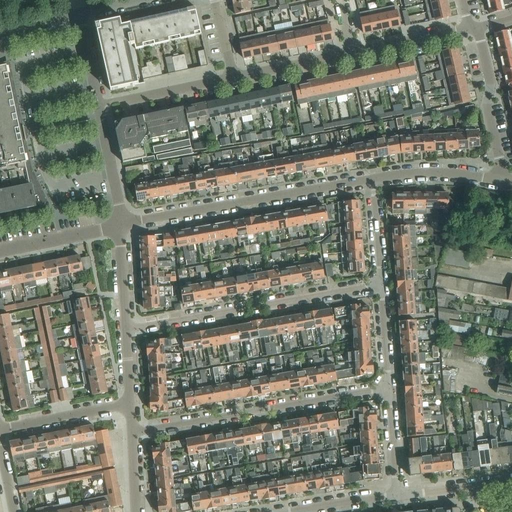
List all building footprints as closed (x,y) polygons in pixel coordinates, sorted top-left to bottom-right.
[(448,8),(445,0),(442,0),(426,4),(428,13),(448,8)] [(504,10),(503,5),(510,4),(509,0),(505,0),(487,4),(490,14),(504,10)] [(250,12),(248,2),(233,6),(235,15),(250,12)] [(400,26),(395,5),(386,7),(390,28),(400,26)] [(96,25),(96,26),(96,27),(98,38),(99,40),(101,51),(110,90),(110,91),(115,90),(124,88),(127,87),(132,86),(134,86),(138,85),(137,78),(136,78),(129,46),(134,45),(135,49),(191,37),(201,35),(195,8),(195,7),(194,7),(189,8),(189,9),(190,12),(131,25),(121,27),(119,19),(119,20),(96,25)] [(390,28),(386,7),(377,9),(381,30),(390,28)] [(450,17),(448,8),(428,13),(430,22),(450,17)] [(381,30),(377,9),(368,11),(372,32),(381,30)] [(372,32),(368,11),(359,13),(363,33),(372,32)] [(333,40),(328,19),(319,21),(324,42),(333,40)] [(324,42),(319,21),(310,23),(315,44),(324,42)] [(315,44),(310,23),(301,25),(306,45),(315,44)] [(306,45),(301,25),(293,27),(297,47),(306,45)] [(297,47),(293,27),(284,29),(288,49),(297,47)] [(288,49),(284,29),(275,31),(279,51),(288,49)] [(511,39),(511,34),(510,35),(508,30),(494,34),(496,43),(511,39)] [(279,51),(275,31),(266,33),(270,53),(279,51)] [(270,53),(266,33),(257,34),(261,55),(270,53)] [(261,55),(257,34),(248,36),(252,57),(261,55)] [(252,57),(248,36),(239,38),(243,58),(252,57)] [(511,49),(511,44),(511,45),(511,44),(511,39),(496,43),(498,53),(511,49)] [(430,46),(420,49),(423,58),(433,55),(430,46)] [(459,57),(457,48),(436,53),(438,62),(459,57)] [(511,59),(511,49),(498,53),(501,62),(511,59)] [(208,66),(204,50),(197,52),(201,67),(208,66)] [(188,70),(184,55),(178,56),(181,72),(188,70)] [(181,72),(178,56),(171,58),(175,73),(181,72)] [(461,66),(459,57),(438,62),(440,71),(461,66)] [(511,69),(511,59),(501,62),(503,72),(511,69)] [(416,80),(412,60),(402,62),(407,82),(408,82),(410,95),(415,94),(412,81),(415,80),(416,80)] [(162,76),(158,61),(152,62),(156,77),(162,76)] [(156,77),(152,62),(146,63),(147,67),(150,79),(156,77)] [(407,82),(402,62),(393,64),(397,84),(407,82)] [(397,84),(393,64),(383,66),(388,86),(397,84)] [(0,213),(44,205),(27,169),(20,134),(18,121),(6,66),(0,66),(0,213)] [(388,86),(383,66),(374,68),(378,88),(388,86)] [(442,80),(463,75),(461,66),(440,71),(434,72),(436,81),(442,80)] [(150,79),(147,67),(141,69),(144,80),(150,79)] [(378,88),(374,68),(364,70),(369,90),(378,88)] [(511,79),(511,69),(503,72),(505,81),(511,79)] [(364,70),(351,73),(353,81),(356,80),(358,88),(359,92),(369,90),(364,70)] [(351,73),(342,75),(346,95),(356,93),(355,88),(358,88),(356,80),(353,81),(351,73)] [(346,95),(342,75),(332,77),(337,97),(346,95)] [(465,84),(463,75),(442,80),(445,89),(465,84)] [(337,97),(332,77),(323,79),(327,99),(337,97)] [(327,99),(323,79),(313,81),(317,101),(327,99)] [(317,101),(313,81),(304,83),(308,103),(317,101)] [(308,103),(304,83),(294,85),(298,105),(299,105),(300,110),(308,108),(307,103),(308,103)] [(467,93),(465,84),(445,89),(447,98),(467,93)] [(292,99),(289,86),(279,88),(283,108),(288,107),(286,100),(292,99)] [(283,108),(279,88),(268,90),(271,103),(277,102),(278,109),(283,108)] [(268,90),(258,92),(262,113),(272,111),(270,104),(271,103),(268,90)] [(262,113),(258,92),(248,95),(252,115),(262,113)] [(469,102),(467,93),(447,98),(449,106),(454,105),(469,102)] [(252,115),(248,95),(237,97),(242,117),(246,116),(251,115),(252,115)] [(242,117),(237,97),(227,99),(230,114),(231,119),(242,117)] [(227,99),(217,101),(221,121),(226,120),(224,115),(230,114),(227,99)] [(221,121),(217,101),(206,103),(210,119),(215,118),(216,123),(221,121)] [(210,119),(206,103),(196,106),(200,126),(205,125),(204,120),(210,119)] [(200,126),(196,106),(186,108),(189,123),(194,121),(195,127),(200,126)] [(474,113),(473,106),(466,107),(466,114),(474,113)] [(466,114),(466,107),(465,107),(454,110),(454,115),(464,114),(466,114)] [(187,132),(182,108),(154,114),(159,137),(168,136),(167,132),(177,130),(178,134),(187,132)] [(422,121),(422,117),(422,113),(414,114),(410,115),(411,121),(419,120),(419,122),(422,121)] [(159,137),(154,114),(114,123),(143,141),(145,137),(149,136),(150,139),(159,137)] [(402,118),(396,120),(397,127),(397,128),(404,126),(402,118)] [(141,149),(140,145),(143,141),(114,123),(123,163),(142,159),(142,163),(155,161),(154,156),(146,158),(144,148),(141,149)] [(478,140),(478,131),(472,131),(472,127),(466,127),(466,129),(467,129),(468,147),(478,147),(478,145),(479,145),(479,140),(478,140)] [(457,151),(456,129),(455,129),(445,130),(446,150),(451,150),(452,151),(457,151)] [(467,129),(466,129),(456,129),(457,151),(462,151),(463,150),(468,150),(468,147),(467,129)] [(446,150),(445,130),(439,130),(439,134),(434,135),(435,152),(441,152),(442,151),(446,150)] [(267,138),(266,131),(261,132),(261,134),(256,135),(257,140),(262,139),(267,138)] [(353,145),(352,145),(347,146),(345,131),(340,131),(342,144),(345,163),(350,162),(351,163),(355,162),(355,161),(356,161),(353,145)] [(424,152),(423,131),(422,131),(411,132),(412,135),(413,153),(418,153),(420,152),(424,152)] [(435,152),(434,135),(428,135),(428,131),(423,131),(424,152),(428,151),(429,152),(435,152)] [(412,135),(406,135),(406,132),(401,132),(402,153),(407,153),(413,153),(412,135)] [(255,133),(250,134),(245,135),(247,142),(251,141),(257,140),(256,135),(255,133)] [(336,166),(333,149),(327,150),(324,134),(320,134),(321,141),(326,167),(331,166),(332,166),(336,166)] [(400,154),(396,134),(385,136),(388,156),(394,156),(394,154),(400,154)] [(388,156),(385,136),(374,138),(378,157),(382,157),(383,157),(388,156)] [(378,157),(374,138),(363,140),(367,160),(373,159),(373,158),(378,157)] [(367,160),(363,140),(352,142),(352,145),(353,145),(356,161),(360,160),(362,161),(367,160)] [(321,141),(316,142),(316,147),(312,147),(316,169),(320,169),(321,168),(326,167),(321,141)] [(345,163),(342,144),(336,145),(337,149),(333,149),(336,166),(340,165),(340,164),(345,163)] [(281,147),(276,148),(278,159),(273,160),(276,177),(280,176),(281,175),(286,174),(282,153),(281,147)] [(316,169),(312,147),(301,149),(306,170),(311,169),(312,170),(316,169)] [(306,170),(301,149),(292,151),(293,157),(296,173),(300,172),(301,171),(306,170)] [(288,152),(282,153),(286,174),(291,173),(292,174),(296,173),(293,157),(289,157),(288,152)] [(242,155),(243,161),(247,181),(251,180),(253,181),(257,180),(253,164),(249,165),(247,154),(242,155)] [(276,177),(273,160),(272,155),(262,156),(266,177),(271,177),(272,177),(276,177)] [(266,177),(262,156),(258,157),(258,163),(253,164),(257,180),(260,180),(261,178),(266,177)] [(209,172),(208,162),(207,157),(201,158),(202,161),(207,188),(212,187),(213,188),(217,187),(214,171),(209,172)] [(178,195),(174,178),(170,179),(170,174),(174,173),(173,165),(167,166),(167,161),(162,162),(163,170),(168,195),(172,194),(173,195),(178,195)] [(207,188),(202,161),(197,162),(199,174),(194,174),(197,191),(202,190),(203,189),(207,188)] [(247,181),(243,161),(233,163),(237,184),(241,183),(242,182),(247,181)] [(237,184),(233,163),(223,165),(227,184),(232,183),(233,184),(237,184)] [(144,172),(142,165),(125,168),(126,176),(144,173),(144,172)] [(184,172),(182,165),(178,166),(179,177),(174,178),(178,195),(182,194),(183,192),(187,192),(184,172)] [(223,165),(214,167),(214,171),(217,187),(221,187),(222,185),(227,184),(223,165)] [(160,181),(155,181),(159,198),(163,197),(164,196),(168,195),(163,170),(158,171),(160,181)] [(158,198),(155,181),(151,182),(148,171),(144,172),(144,173),(145,179),(144,179),(148,199),(153,198),(154,199),(158,198)] [(197,191),(194,174),(190,175),(189,171),(184,172),(187,192),(192,191),(193,192),(197,191)] [(148,199),(144,179),(140,180),(141,184),(134,185),(137,201),(138,201),(139,202),(143,201),(143,200),(148,199)] [(392,200),(386,200),(386,209),(392,209),(392,214),(403,214),(403,210),(403,195),(402,195),(401,193),(398,193),(396,195),(392,195),(392,200)] [(414,209),(414,193),(409,193),(407,194),(403,195),(403,210),(404,214),(409,214),(409,209),(414,209)] [(425,214),(425,194),(420,194),(419,193),(414,193),(414,209),(414,214),(425,214)] [(436,209),(436,193),(432,193),(430,194),(425,194),(425,214),(426,214),(431,214),(431,209),(436,209)] [(448,213),(447,194),(442,194),(441,193),(436,193),(436,209),(442,209),(443,214),(448,213)] [(360,212),(360,207),(359,206),(358,201),(338,203),(338,213),(360,212)] [(333,214),(332,205),(325,206),(326,214),(331,214),(333,214)] [(319,207),(315,208),(319,229),(320,234),(324,233),(324,228),(323,222),(327,221),(328,221),(326,214),(325,206),(324,206),(323,206),(320,206),(319,207)] [(319,229),(315,208),(311,209),(309,208),(305,209),(308,225),(312,224),(313,230),(319,229)] [(308,225),(305,209),(300,210),(300,211),(295,211),(299,233),(305,232),(304,226),(308,225)] [(299,233),(295,211),(291,212),(290,211),(285,212),(288,228),(292,228),(293,233),(294,238),(300,237),(299,233)] [(288,228),(285,212),(279,213),(279,215),(275,215),(279,236),(284,235),(283,229),(288,228)] [(359,218),(360,217),(360,212),(338,213),(339,217),(338,217),(339,224),(344,223),(360,222),(359,218)] [(270,215),(265,216),(268,232),(269,238),(279,236),(275,215),(271,216),(270,215)] [(268,232),(265,216),(259,217),(259,218),(255,219),(259,237),(258,238),(258,239),(259,239),(261,246),(264,246),(263,239),(264,238),(263,233),(268,232)] [(259,237),(255,219),(255,218),(251,219),(250,218),(245,219),(245,220),(244,220),(244,221),(247,236),(252,235),(253,239),(258,238),(259,237)] [(247,236),(244,221),(241,222),(240,221),(234,222),(237,237),(238,243),(243,242),(244,248),(249,247),(249,245),(248,241),(247,236)] [(237,237),(234,222),(230,223),(229,224),(225,225),(228,245),(229,249),(229,250),(234,249),(233,238),(237,237)] [(344,223),(339,224),(339,233),(360,232),(360,228),(361,227),(361,223),(360,222),(344,223)] [(220,225),(215,226),(217,241),(219,247),(228,245),(225,225),(221,226),(220,225)] [(217,241),(215,226),(210,227),(209,228),(205,228),(209,249),(214,248),(214,247),(213,242),(217,241)] [(393,232),(392,233),(392,236),(393,238),(393,239),(409,237),(415,237),(415,226),(413,226),(392,227),(393,232)] [(209,249),(205,228),(202,229),(201,228),(195,229),(198,244),(202,244),(203,249),(204,249),(205,256),(210,255),(209,249)] [(198,244),(195,229),(190,230),(189,231),(185,232),(190,257),(195,256),(194,251),(193,245),(198,244)] [(176,234),(175,234),(178,247),(177,247),(177,248),(178,248),(182,247),(184,254),(185,261),(186,261),(187,265),(191,264),(191,260),(190,257),(185,232),(182,233),(181,232),(176,233),(176,234)] [(360,235),(360,232),(335,234),(335,237),(336,238),(340,238),(340,243),(361,242),(362,240),(362,237),(360,235)] [(155,236),(155,237),(140,238),(140,243),(139,244),(140,249),(156,248),(164,247),(177,247),(178,247),(175,234),(163,235),(164,235),(155,236)] [(442,246),(445,235),(435,235),(436,246),(442,246)] [(331,236),(321,244),(326,244),(331,244),(331,236)] [(414,248),(414,242),(410,243),(409,237),(393,239),(393,240),(392,241),(393,244),(394,245),(394,249),(414,248)] [(363,251),(363,246),(361,245),(361,242),(340,243),(341,253),(362,252),(363,251)] [(309,253),(307,247),(296,249),(297,253),(297,255),(309,253)] [(418,259),(417,248),(417,247),(414,248),(394,249),(395,254),(393,255),(394,259),(395,260),(418,259)] [(163,257),(162,252),(157,252),(156,248),(140,249),(140,254),(141,254),(141,259),(157,258),(163,257)] [(468,268),(470,253),(445,249),(442,263),(468,268)] [(364,262),(363,257),(362,256),(362,252),(341,253),(342,263),(347,263),(364,262)] [(92,269),(89,257),(80,259),(79,256),(67,258),(70,273),(92,269)] [(177,266),(177,257),(177,256),(170,256),(171,261),(157,262),(157,258),(141,259),(140,260),(141,264),(142,265),(142,269),(157,268),(174,267),(177,266)] [(70,273),(67,258),(55,261),(58,276),(70,273)] [(324,278),(321,258),(315,259),(316,263),(310,264),(313,280),(314,280),(315,280),(318,280),(319,279),(324,278)] [(418,265),(418,259),(395,260),(395,261),(394,262),(394,266),(396,267),(396,271),(412,270),(416,270),(424,269),(424,264),(418,265)] [(58,276),(55,261),(43,263),(47,278),(58,276)] [(237,294),(234,278),(229,278),(228,271),(227,271),(225,261),(220,262),(221,269),(223,276),(222,276),(226,296),(230,295),(231,296),(235,296),(236,294),(237,294)] [(221,269),(220,262),(209,264),(210,271),(221,269)] [(313,280),(310,264),(305,265),(305,262),(299,263),(302,282),(307,281),(308,282),(311,281),(312,280),(313,280)] [(364,272),(363,267),(364,267),(364,262),(347,263),(347,267),(342,267),(343,274),(364,272)] [(47,278),(43,263),(32,266),(35,281),(47,278)] [(302,282),(299,263),(294,263),(294,267),(288,268),(291,284),(292,284),(293,285),(297,284),(298,283),(302,282)] [(333,275),(331,264),(325,264),(327,277),(333,275)] [(215,298),(212,282),(207,282),(207,279),(206,279),(203,265),(198,266),(199,272),(200,272),(201,280),(204,300),(209,299),(210,300),(213,300),(215,298)] [(291,284),(288,268),(283,269),(283,265),(277,266),(280,286),(285,285),(286,286),(290,285),(291,284)] [(35,281),(32,266),(20,268),(23,283),(24,287),(28,286),(29,288),(36,286),(35,281)] [(280,286),(277,266),(272,267),(272,271),(267,272),(270,288),(271,289),(275,288),(276,287),(280,286)] [(23,283),(20,268),(8,271),(11,286),(23,283)] [(164,278),(164,277),(164,272),(158,272),(157,268),(142,269),(141,269),(141,274),(142,275),(142,279),(164,278)] [(433,280),(435,273),(436,268),(429,269),(428,269),(426,269),(427,280),(433,280)] [(270,288),(267,272),(262,273),(261,269),(255,270),(259,290),(263,289),(264,290),(268,290),(269,288),(270,288)] [(259,290),(255,270),(250,271),(251,275),(246,276),(245,276),(248,292),(247,292),(248,293),(249,293),(249,294),(254,293),(254,292),(259,291),(259,290)] [(416,270),(412,270),(396,271),(396,276),(395,278),(395,281),(397,282),(412,281),(412,276),(417,275),(416,270)] [(0,288),(11,286),(8,271),(0,272),(0,288)] [(245,276),(246,276),(245,272),(240,273),(240,277),(234,278),(237,294),(238,294),(239,295),(243,294),(244,293),(247,292),(248,292),(245,276)] [(441,288),(443,276),(437,275),(435,287),(436,287),(441,288)] [(226,296),(222,276),(218,277),(218,280),(212,282),(215,298),(216,298),(218,299),(220,298),(222,297),(226,296)] [(447,289),(449,277),(443,276),(441,288),(447,289)] [(159,288),(159,287),(158,283),(170,282),(170,277),(164,277),(164,278),(142,279),(143,283),(142,283),(142,288),(143,289),(159,288)] [(453,290),(455,278),(449,277),(447,289),(453,290)] [(459,291),(461,280),(455,278),(453,290),(459,291)] [(204,300),(201,280),(197,281),(197,284),(190,285),(194,302),(195,303),(199,302),(200,301),(204,300)] [(465,292),(467,281),(461,280),(459,291),(465,292)] [(418,292),(417,287),(413,287),(412,281),(397,282),(397,284),(396,285),(396,288),(397,289),(397,293),(418,292)] [(471,294),(474,282),(467,281),(465,292),(471,293),(471,294)] [(89,282),(85,287),(92,293),(96,287),(89,282)] [(477,295),(480,283),(474,282),(471,294),(477,295)] [(194,302),(190,285),(186,286),(185,283),(179,284),(182,304),(187,304),(188,304),(192,304),(193,302),(194,302)] [(484,296),(486,284),(480,283),(477,295),(484,296)] [(490,297),(492,285),(486,284),(484,296),(490,297)] [(496,298),(498,287),(492,285),(490,297),(496,298)] [(171,292),(171,287),(171,286),(159,287),(159,288),(143,289),(143,293),(142,294),(143,299),(159,298),(159,297),(164,297),(164,292),(171,292)] [(502,299),(504,288),(498,287),(496,298),(502,299)] [(87,295),(86,288),(74,291),(74,292),(75,297),(87,295)] [(508,300),(510,289),(504,288),(502,299),(508,300)] [(447,291),(436,289),(437,297),(445,298),(445,299),(449,300),(455,301),(456,297),(446,294),(447,291)] [(414,303),(414,297),(418,297),(418,292),(397,293),(398,299),(397,299),(397,303),(398,304),(414,303)] [(63,300),(62,295),(53,297),(52,294),(50,294),(51,297),(52,302),(63,300)] [(463,303),(472,305),(474,298),(465,296),(463,303)] [(90,309),(88,297),(67,302),(70,314),(76,312),(90,309)] [(166,297),(164,297),(159,297),(159,298),(143,299),(143,304),(144,305),(144,309),(159,309),(167,307),(166,297)] [(447,309),(449,300),(445,299),(445,298),(437,297),(438,307),(447,309)] [(419,314),(419,309),(414,309),(414,303),(398,304),(398,306),(398,307),(398,310),(399,311),(399,315),(419,314)] [(369,314),(369,307),(367,307),(366,306),(363,306),(363,307),(360,308),(360,306),(359,306),(359,305),(351,306),(351,307),(334,309),(335,318),(351,315),(351,319),(351,320),(367,319),(369,319),(369,314)] [(460,312),(447,310),(447,309),(438,307),(438,318),(449,320),(449,318),(458,320),(460,312)] [(511,311),(495,308),(493,319),(511,322),(511,311)] [(93,321),(90,309),(76,312),(78,324),(93,321)] [(334,325),(331,309),(330,310),(329,309),(326,309),(326,310),(321,311),(322,317),(324,317),(326,327),(325,327),(328,344),(333,343),(330,326),(334,325)] [(326,327),(324,317),(322,317),(321,311),(318,312),(317,311),(312,312),(315,329),(320,328),(323,345),(328,344),(325,327),(326,327)] [(315,329),(312,312),(307,313),(307,314),(304,314),(305,320),(303,321),(305,331),(306,330),(309,348),(314,347),(311,329),(315,329)] [(0,328),(11,326),(8,314),(0,315),(0,328)] [(305,331),(303,321),(305,320),(304,314),(300,315),(299,314),(295,315),(294,316),(297,332),(301,331),(304,349),(309,348),(306,330),(305,331)] [(297,332),(294,316),(293,316),(292,315),(289,316),(288,317),(283,318),(284,324),(287,324),(288,334),(287,334),(290,346),(294,345),(292,333),(297,332)] [(288,334),(287,324),(284,324),(283,318),(281,318),(280,318),(277,318),(276,319),(275,319),(278,335),(282,335),(285,352),(290,351),(290,346),(287,334),(288,334)] [(465,333),(466,324),(449,320),(438,318),(439,328),(465,333)] [(278,335),(275,319),(274,320),(273,319),(270,319),(270,320),(267,321),(268,327),(266,327),(267,337),(269,337),(272,355),(277,354),(274,336),(278,335)] [(369,323),(368,323),(367,319),(351,320),(351,319),(341,320),(341,326),(352,325),(352,329),(352,330),(368,329),(368,328),(369,326),(369,323)] [(267,337),(266,327),(268,327),(267,321),(262,322),(262,320),(256,321),(259,338),(263,338),(266,356),(272,355),(269,337),(267,337)] [(420,331),(419,326),(416,326),(415,320),(400,322),(400,323),(399,324),(399,327),(400,328),(401,333),(420,331)] [(95,333),(93,321),(78,324),(72,325),(75,338),(80,336),(95,333)] [(259,338),(256,321),(250,322),(250,324),(247,324),(253,358),(258,357),(255,339),(259,338)] [(253,358),(247,324),(243,325),(242,324),(239,325),(238,326),(240,342),(245,341),(248,359),(253,358)] [(0,340),(13,338),(13,337),(11,326),(0,328),(0,340)] [(240,342),(238,326),(236,326),(232,326),(231,327),(229,328),(230,334),(228,334),(230,344),(231,344),(234,361),(239,361),(236,343),(240,342)] [(230,344),(228,334),(230,334),(229,328),(224,329),(223,328),(220,328),(219,329),(219,330),(222,345),(226,345),(227,353),(228,353),(229,362),(234,361),(231,344),(230,344)] [(222,345),(219,330),(217,330),(216,329),(213,330),(208,331),(210,337),(212,337),(214,347),(212,347),(216,365),(220,364),(219,358),(217,346),(222,345)] [(352,329),(341,330),(342,335),(352,334),(353,339),(369,338),(369,337),(370,337),(369,333),(368,332),(368,329),(352,330),(352,329)] [(214,347),(212,337),(210,337),(208,331),(205,332),(205,331),(200,332),(203,349),(207,348),(210,366),(216,365),(212,347),(214,347)] [(417,343),(417,337),(420,337),(420,331),(401,333),(401,338),(400,339),(400,342),(401,343),(401,344),(417,343)] [(203,349),(200,332),(195,333),(195,334),(192,334),(193,340),(191,341),(193,351),(194,350),(197,368),(206,366),(205,361),(200,362),(200,357),(199,350),(203,349)] [(80,336),(75,338),(77,349),(83,348),(98,345),(95,333),(80,336)] [(193,351),(191,341),(193,340),(192,334),(187,335),(186,334),(183,335),(182,336),(181,336),(184,352),(188,351),(190,359),(191,366),(187,366),(187,370),(197,368),(194,350),(193,351)] [(450,344),(461,346),(463,336),(451,334),(450,344)] [(22,348),(20,337),(20,336),(13,337),(13,338),(0,340),(0,350),(1,353),(16,350),(22,348)] [(164,354),(164,348),(178,346),(179,352),(184,352),(181,336),(164,339),(155,341),(156,342),(154,342),(154,343),(153,343),(152,342),(148,342),(148,343),(146,343),(147,355),(148,355),(164,354)] [(353,347),(348,348),(348,353),(354,352),(354,353),(370,352),(369,347),(370,345),(370,343),(369,342),(369,341),(369,338),(353,339),(353,347)] [(41,345),(36,346),(37,354),(43,353),(48,352),(46,343),(41,344),(41,345)] [(421,354),(421,348),(417,348),(417,343),(401,344),(401,346),(400,346),(400,349),(402,350),(402,355),(421,354)] [(100,356),(98,345),(83,348),(77,349),(80,361),(100,356)] [(18,361),(16,350),(1,353),(3,364),(18,361)] [(313,357),(311,350),(306,351),(310,368),(305,369),(308,386),(313,385),(313,384),(316,384),(315,378),(317,378),(316,368),(315,368),(313,357)] [(337,380),(334,366),(331,351),(326,352),(328,365),(324,366),(327,382),(328,382),(329,383),(332,382),(332,381),(337,380)] [(348,353),(346,353),(346,363),(349,363),(349,362),(370,361),(370,357),(371,356),(371,352),(370,352),(354,353),(354,352),(348,353)] [(402,360),(401,361),(402,364),(403,365),(403,366),(419,364),(425,364),(424,353),(421,354),(402,355),(402,360)] [(175,359),(174,354),(164,354),(148,355),(149,359),(148,360),(148,364),(149,365),(171,363),(171,359),(175,359)] [(297,382),(295,372),(296,372),(293,358),(294,358),(293,354),(284,355),(284,360),(289,359),(291,372),(286,373),(289,388),(290,388),(291,389),(294,389),(295,387),(300,387),(299,381),(297,382)] [(491,366),(501,368),(504,357),(494,354),(491,366)] [(102,368),(100,356),(80,361),(82,372),(102,368)] [(289,388),(286,373),(282,373),(279,356),(274,357),(275,362),(277,375),(278,375),(280,385),(278,385),(279,390),(283,389),(285,390),(288,390),(289,389),(289,388)] [(318,356),(313,357),(315,368),(316,368),(317,378),(315,378),(316,384),(322,383),(323,384),(326,383),(327,382),(324,366),(323,358),(318,359),(318,356)] [(308,386),(305,369),(301,370),(300,362),(299,362),(298,357),(294,358),(293,358),(296,372),(295,372),(297,382),(299,381),(300,387),(303,386),(303,387),(308,386)] [(270,392),(268,376),(263,377),(260,359),(255,360),(256,365),(257,370),(261,394),(266,393),(266,394),(269,393),(269,392),(270,392)] [(27,372),(24,360),(18,361),(3,364),(5,376),(26,372),(27,372)] [(373,372),(372,360),(370,361),(349,362),(349,363),(350,369),(341,371),(340,365),(334,366),(337,380),(364,376),(364,375),(365,374),(365,373),(367,373),(368,374),(370,374),(371,373),(373,372)] [(280,385),(278,375),(277,375),(275,362),(270,363),(272,375),(268,376),(270,392),(271,392),(272,392),(275,392),(276,391),(279,390),(278,385),(280,385)] [(166,377),(166,374),(166,370),(172,369),(176,369),(176,363),(171,364),(171,363),(149,365),(149,370),(148,371),(149,374),(150,378),(166,377)] [(423,375),(423,370),(419,370),(419,364),(403,366),(403,367),(402,368),(402,371),(403,372),(404,376),(423,375)] [(233,399),(230,383),(226,384),(223,366),(218,367),(221,385),(220,385),(222,395),(224,395),(225,400),(227,400),(228,401),(231,400),(232,399),(233,399)] [(222,395),(220,385),(221,385),(218,367),(212,368),(215,385),(211,386),(214,402),(215,402),(216,403),(219,402),(220,401),(225,400),(224,395),(222,395)] [(102,368),(82,372),(82,373),(84,385),(90,383),(105,380),(102,368)] [(238,373),(237,368),(233,369),(234,374),(233,374),(235,382),(230,383),(233,399),(234,399),(235,400),(238,399),(239,398),(242,397),(238,373)] [(511,371),(500,369),(497,385),(510,388),(511,374),(511,371)] [(214,402),(211,386),(207,387),(204,370),(199,371),(200,375),(202,389),(203,388),(205,398),(203,398),(204,404),(208,403),(209,404),(213,403),(214,402)] [(261,394),(257,370),(252,371),(253,379),(249,379),(252,397),(258,396),(258,395),(261,394)] [(28,384),(26,372),(5,376),(8,388),(28,384)] [(243,372),(238,373),(242,397),(246,397),(246,398),(252,397),(249,379),(245,380),(244,372),(243,372)] [(453,393),(453,376),(443,374),(444,391),(450,392),(452,393),(453,393)] [(205,398),(203,388),(202,389),(200,375),(195,375),(197,389),(193,389),(196,406),(200,406),(200,405),(204,404),(203,398),(205,398)] [(420,386),(420,381),(424,380),(423,375),(404,376),(404,382),(403,383),(403,386),(404,387),(420,386)] [(177,387),(177,381),(166,382),(166,377),(150,378),(149,379),(149,383),(150,383),(150,388),(167,387),(167,388),(177,387)] [(188,390),(186,377),(181,378),(186,407),(190,406),(190,407),(196,406),(193,389),(188,390)] [(107,392),(105,380),(90,383),(93,395),(107,392)] [(31,395),(28,384),(8,388),(10,400),(31,395)] [(511,388),(510,388),(497,385),(496,393),(511,396),(511,388)] [(421,392),(420,386),(404,387),(405,389),(403,390),(404,393),(405,394),(405,399),(425,397),(425,392),(421,392)] [(175,396),(175,391),(167,392),(167,388),(167,387),(150,388),(149,389),(150,393),(150,394),(150,398),(167,397),(174,396),(175,396)] [(68,400),(65,388),(64,389),(64,388),(59,389),(61,402),(68,400)] [(58,402),(56,390),(51,391),(50,391),(52,404),(58,402)] [(32,395),(31,395),(10,400),(12,411),(35,407),(32,395)] [(422,407),(422,403),(428,402),(428,401),(435,401),(435,400),(441,399),(440,396),(436,396),(425,397),(405,399),(405,402),(404,403),(405,407),(406,407),(406,408),(422,407)] [(175,400),(167,402),(167,397),(150,398),(149,398),(149,409),(151,409),(152,410),(156,409),(156,408),(158,408),(158,411),(159,410),(159,412),(167,411),(167,410),(183,408),(182,399),(175,400)] [(483,411),(482,401),(471,398),(473,412),(483,411)] [(499,404),(492,404),(492,409),(495,409),(496,418),(500,418),(499,404)] [(406,409),(405,410),(405,413),(406,414),(406,417),(413,416),(413,418),(423,418),(423,416),(429,416),(431,416),(431,410),(429,410),(422,411),(422,407),(406,408),(406,409)] [(376,422),(375,410),(368,410),(368,409),(367,409),(366,408),(358,409),(338,413),(340,426),(359,423),(375,422),(376,422)] [(330,414),(324,415),(325,422),(327,421),(329,431),(328,431),(330,443),(336,442),(334,430),(339,429),(336,413),(335,413),(334,413),(331,413),(330,414)] [(329,431),(327,421),(325,422),(324,415),(322,416),(322,415),(316,416),(319,433),(324,432),(325,438),(327,445),(329,444),(330,444),(328,431),(329,431)] [(319,433),(316,416),(311,417),(312,418),(308,418),(309,425),(307,425),(308,435),(309,434),(310,441),(312,440),(317,440),(316,433),(319,433)] [(423,426),(423,422),(429,422),(429,416),(423,416),(423,418),(413,418),(413,416),(406,417),(407,421),(405,422),(406,425),(407,426),(407,427),(423,426)] [(297,420),(300,436),(305,435),(306,442),(302,443),(304,453),(312,452),(311,446),(312,446),(312,440),(310,441),(309,434),(308,435),(307,425),(309,425),(308,418),(304,419),(303,418),(300,419),(299,420),(297,420)] [(292,421),(287,422),(288,428),(290,428),(293,444),(294,450),(299,449),(297,437),(300,436),(297,420),(296,419),(293,420),(292,421)] [(279,423),(278,423),(281,439),(282,445),(293,444),(290,428),(288,428),(287,422),(285,422),(284,421),(281,422),(280,423),(279,423)] [(281,439),(278,423),(277,422),(274,423),(274,424),(269,425),(273,447),(279,446),(278,440),(281,439)] [(376,431),(376,427),(375,426),(375,422),(359,423),(359,428),(353,428),(353,429),(350,429),(350,434),(375,432),(375,431),(376,431)] [(273,447),(269,425),(266,425),(266,424),(259,425),(262,443),(268,442),(269,448),(273,447)] [(490,440),(488,441),(488,442),(491,465),(499,464),(497,449),(498,448),(497,442),(494,424),(489,425),(490,440)] [(95,439),(94,433),(92,425),(80,427),(84,447),(94,445),(96,448),(98,448),(97,445),(96,439),(95,439)] [(262,443),(259,425),(254,426),(255,427),(250,428),(254,450),(260,449),(259,443),(262,443)] [(407,428),(406,429),(406,433),(408,434),(408,437),(430,435),(436,434),(436,432),(433,429),(430,430),(430,429),(423,430),(423,426),(407,427),(407,428)] [(84,447),(80,427),(68,430),(72,449),(72,450),(84,447)] [(254,450),(250,428),(247,428),(246,428),(243,428),(242,430),(241,430),(244,446),(249,445),(250,451),(254,450)] [(244,446),(241,430),(240,429),(237,430),(236,431),(233,431),(234,438),(232,438),(233,448),(234,448),(236,458),(237,458),(242,457),(241,453),(242,453),(241,447),(244,446)] [(507,456),(506,447),(508,447),(507,442),(505,442),(504,430),(500,429),(499,433),(500,442),(497,442),(498,448),(497,449),(499,464),(500,464),(501,465),(504,464),(505,463),(510,462),(509,456),(507,456)] [(72,449),(68,430),(56,432),(60,451),(72,449)] [(109,436),(108,431),(108,430),(94,433),(95,439),(96,439),(109,436)] [(233,448),(232,438),(234,438),(233,431),(229,432),(228,431),(225,432),(224,433),(222,433),(225,449),(226,456),(231,455),(232,459),(236,458),(234,448),(233,448)] [(480,466),(478,451),(475,451),(472,431),(467,432),(467,435),(467,434),(468,442),(471,467),(472,467),(473,468),(476,468),(477,466),(480,466)] [(60,451),(56,432),(45,435),(48,453),(60,451)] [(225,449),(222,433),(221,432),(218,433),(217,434),(212,435),(213,441),(215,441),(217,451),(216,451),(217,457),(223,456),(222,450),(225,449)] [(375,432),(350,434),(350,439),(360,438),(360,445),(376,443),(376,442),(376,441),(377,440),(377,437),(376,436),(375,432)] [(471,467),(468,442),(467,434),(467,435),(461,435),(464,453),(461,453),(463,468),(465,468),(467,469),(470,469),(471,467)] [(48,453),(45,435),(33,437),(37,458),(38,460),(43,459),(42,455),(48,453)] [(217,451),(215,441),(213,441),(212,435),(209,435),(203,436),(206,453),(211,452),(214,465),(219,464),(218,461),(217,461),(217,457),(216,451),(217,451)] [(110,442),(109,436),(96,439),(97,445),(110,442)] [(206,453),(203,436),(199,436),(199,437),(195,438),(196,444),(194,445),(196,454),(197,454),(198,461),(199,461),(201,471),(206,470),(203,453),(206,453)] [(442,465),(441,455),(440,455),(439,448),(439,441),(438,436),(433,437),(435,455),(431,456),(433,472),(434,472),(435,473),(437,472),(438,471),(441,471),(441,465),(442,465)] [(463,468),(461,453),(458,453),(455,436),(451,437),(453,454),(455,469),(456,469),(457,470),(459,470),(460,469),(463,468)] [(33,437),(21,439),(25,460),(37,458),(33,437)] [(196,454),(194,445),(196,444),(195,438),(191,439),(190,438),(188,438),(187,440),(184,440),(187,455),(188,455),(188,456),(193,455),(194,461),(194,462),(198,461),(197,454),(196,454)] [(423,467),(422,460),(419,438),(408,439),(409,459),(407,459),(410,476),(420,475),(420,474),(422,473),(422,467),(423,467)] [(425,438),(419,438),(422,460),(423,467),(422,467),(422,473),(427,473),(428,474),(431,473),(432,472),(433,472),(431,456),(427,456),(426,445),(425,438)] [(13,463),(25,460),(21,439),(9,442),(13,463)] [(184,440),(168,443),(161,444),(161,445),(159,445),(159,446),(158,446),(156,445),(153,446),(152,447),(151,447),(153,460),(154,460),(154,459),(170,458),(170,452),(181,450),(183,456),(186,456),(187,455),(184,440)] [(111,449),(110,442),(97,445),(98,448),(98,451),(111,449)] [(477,444),(478,451),(480,466),(485,466),(486,466),(489,466),(490,465),(491,465),(488,442),(477,444)] [(376,446),(376,443),(360,445),(361,450),(349,451),(349,450),(340,450),(341,458),(341,459),(351,457),(377,455),(377,450),(378,449),(377,447),(376,446)] [(452,470),(450,453),(446,454),(445,447),(439,448),(440,455),(441,455),(442,465),(441,465),(441,471),(446,470),(447,471),(450,471),(451,470),(452,470)] [(113,455),(111,449),(98,451),(100,458),(113,455)] [(341,469),(341,468),(337,468),(336,463),(334,463),(332,451),(327,452),(328,456),(329,459),(331,470),(332,470),(334,480),(331,480),(332,486),(338,485),(339,486),(342,485),(343,484),(341,469)] [(114,461),(113,455),(100,458),(101,464),(114,461)] [(313,483),(311,474),(312,474),(311,467),(310,460),(309,455),(302,456),(303,462),(305,462),(307,475),(303,475),(305,491),(306,491),(307,491),(310,491),(311,490),(316,489),(315,483),(313,483)] [(378,464),(377,460),(378,459),(378,456),(377,455),(351,457),(341,459),(342,465),(357,461),(361,461),(362,465),(362,466),(378,464)] [(183,466),(180,461),(171,462),(170,458),(154,459),(154,460),(155,464),(154,465),(155,469),(183,466)] [(296,486),(294,477),(293,477),(292,470),(293,470),(291,463),(290,459),(286,459),(289,477),(284,478),(287,494),(288,495),(292,494),(293,493),(295,493),(294,487),(296,486)] [(334,480),(332,470),(331,470),(329,459),(325,459),(326,464),(320,465),(324,488),(330,487),(330,486),(332,486),(331,480),(334,480)] [(275,490),(273,481),(275,480),(273,473),(272,469),(273,469),(272,462),(267,463),(269,474),(264,475),(268,499),(275,498),(274,496),(278,496),(277,490),(275,490)] [(380,475),(379,464),(378,464),(362,466),(362,465),(341,469),(343,484),(363,481),(379,480),(378,475),(380,475)] [(88,467),(88,465),(76,467),(76,469),(77,474),(89,471),(88,467)] [(173,480),(173,477),(172,472),(178,472),(178,471),(189,470),(188,465),(183,466),(155,469),(156,473),(155,475),(155,478),(157,479),(157,482),(173,480)] [(320,465),(311,467),(312,474),(311,474),(313,483),(315,483),(316,489),(319,488),(320,489),(324,488),(320,465)] [(115,469),(103,472),(104,478),(117,475),(115,469)] [(301,469),(293,470),(292,470),(293,477),(294,477),(296,486),(294,487),(295,493),(300,492),(301,493),(304,492),(305,491),(303,475),(301,469)] [(231,505),(227,488),(223,488),(221,476),(220,471),(215,472),(218,491),(219,490),(221,500),(219,500),(220,506),(225,506),(226,507),(229,506),(230,505),(231,505)] [(103,472),(90,475),(90,478),(91,481),(104,478),(103,472)] [(221,500),(219,490),(218,491),(215,472),(211,473),(214,490),(209,491),(212,509),(218,508),(217,507),(220,506),(219,500),(221,500)] [(259,493),(257,484),(256,484),(255,477),(254,473),(250,474),(251,483),(246,484),(249,501),(251,501),(252,502),(255,502),(256,500),(258,500),(256,494),(259,493)] [(287,494),(284,478),(279,479),(278,473),(273,473),(275,480),(273,481),(275,490),(277,490),(278,496),(281,495),(282,496),(285,495),(286,494),(287,494)] [(118,481),(117,475),(104,478),(105,484),(118,481)] [(240,475),(235,476),(237,487),(236,487),(238,497),(240,497),(241,503),(244,502),(245,503),(248,503),(249,501),(246,484),(245,478),(241,479),(240,475)] [(268,499),(264,475),(255,477),(256,484),(257,484),(259,493),(256,494),(258,500),(262,499),(262,501),(268,499)] [(30,483),(29,479),(29,476),(17,478),(18,486),(30,483)] [(238,497),(236,487),(237,487),(235,476),(232,477),(233,487),(227,488),(231,505),(232,504),(233,505),(236,505),(237,504),(241,503),(240,497),(238,497)] [(67,483),(66,479),(54,482),(55,486),(56,489),(67,487),(67,483)] [(189,488),(189,482),(187,483),(187,484),(180,484),(173,485),(173,480),(157,482),(156,484),(156,487),(157,488),(158,492),(189,488)] [(195,494),(190,495),(193,511),(194,511),(195,511),(198,511),(198,510),(204,510),(202,503),(200,504),(199,494),(200,494),(198,483),(197,480),(194,481),(195,487),(194,487),(195,494)] [(119,487),(118,481),(105,484),(106,490),(119,487)] [(212,509),(209,491),(205,492),(203,482),(198,483),(200,494),(199,494),(200,504),(202,503),(204,510),(207,509),(207,510),(212,509)] [(120,493),(119,487),(106,490),(107,495),(107,496),(120,493)] [(175,499),(175,495),(190,494),(189,488),(158,492),(158,493),(157,494),(157,498),(158,498),(159,501),(175,499)] [(122,499),(120,493),(107,496),(108,501),(107,501),(108,502),(122,499)] [(109,511),(109,508),(108,502),(107,501),(108,501),(107,496),(107,495),(94,498),(97,511),(109,511)] [(97,511),(94,498),(83,501),(84,505),(83,505),(84,511),(97,511)] [(123,505),(122,499),(108,502),(109,508),(123,505)] [(189,502),(175,505),(175,499),(159,501),(157,501),(158,511),(189,511),(191,511),(189,502)] [(72,511),(72,508),(71,503),(59,505),(60,510),(60,511),(72,511)]
